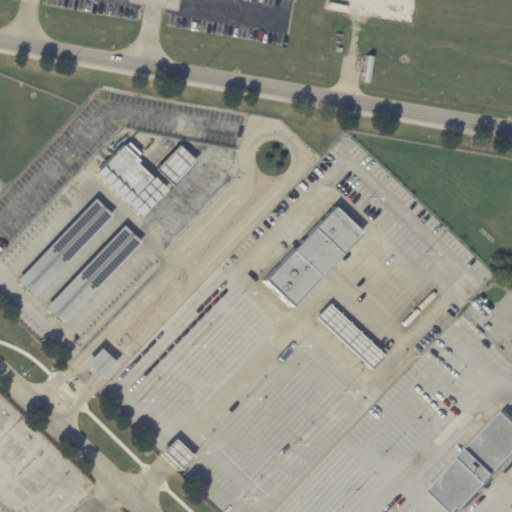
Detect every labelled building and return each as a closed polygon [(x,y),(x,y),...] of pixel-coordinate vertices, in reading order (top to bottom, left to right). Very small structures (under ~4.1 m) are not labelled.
[(167,191),(144,215),(142,213),(139,216),(136,214),(134,216),(87,171),(86,169),(86,167),(86,166),(96,155),(95,154),(119,128),(121,129),(122,129),(160,137),(161,137),(161,139),(141,159),(144,162),(144,163),(137,170),(148,181),(153,176),(167,189),(167,191)] [(150,169),(173,145),(191,161),(168,185),(150,169)] [(106,215),(29,297),(11,280),(88,198),(106,215)] [(352,226),(357,232),(287,305),(260,279),(330,205),(352,226)] [(134,242),(57,324),(40,307),(117,225),(134,242)] [(381,347),(385,350),(379,356),(378,356),(365,369),(311,317),(324,304),(375,353),(381,347)] [(101,357),(108,364),(94,379),(77,364),(91,348),(101,357)] [(511,417),(511,455),(487,481),(488,482),(463,508),(461,506),(455,511),(453,511),(447,506),(446,507),(442,502),(443,501),(431,490),(462,457),(460,457),(469,448),(505,411),(511,417)] [(181,468),(180,469),(161,451),(173,438),(192,457),(181,468)]
